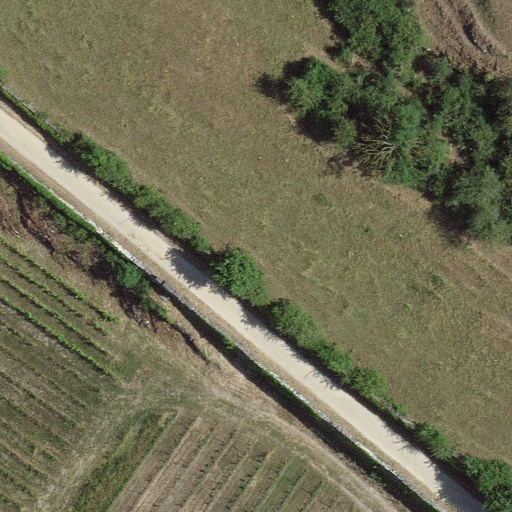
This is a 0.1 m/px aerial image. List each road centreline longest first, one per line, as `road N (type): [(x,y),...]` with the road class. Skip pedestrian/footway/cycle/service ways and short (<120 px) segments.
road 1 (track): [(0,130),(465,511)]
road 2 (track): [(372,511),(275,436),(98,361),(0,288)]
road 3 (track): [(153,388),(70,511)]
